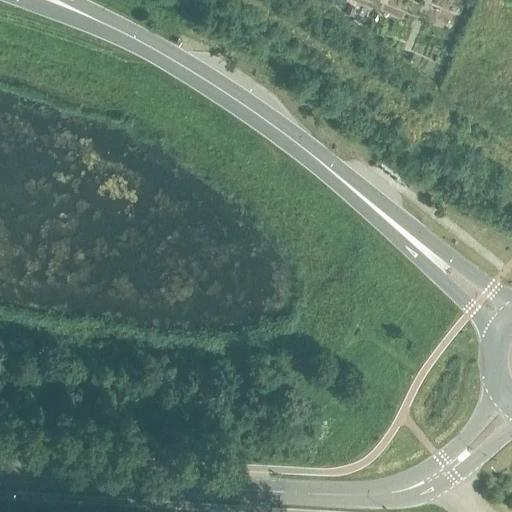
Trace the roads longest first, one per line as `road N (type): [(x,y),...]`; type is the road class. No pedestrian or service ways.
road 1 (secondary): [(448,469),(378,495),(0,474)]
road 2 (secondary): [(418,243),(260,118),(164,55),(64,4)]
road 3 (secondary): [(418,243),(498,341)]
